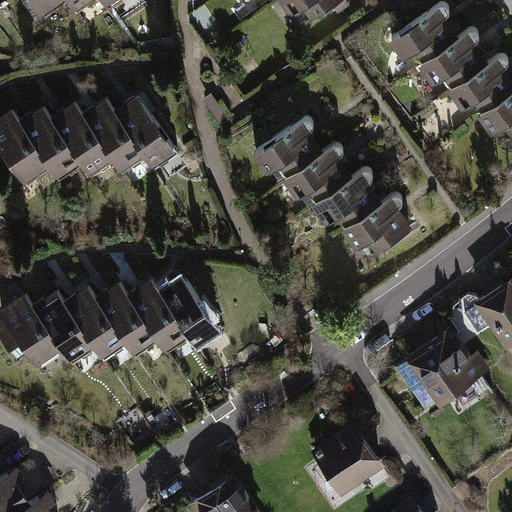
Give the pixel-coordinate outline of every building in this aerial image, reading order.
[(31,0),(42,15),(63,0),(69,0),(78,12),(94,0),(103,0),(108,6),(117,0),(31,0)] [(277,0),(286,13),(292,9),(300,22),(332,0),(277,0)] [(432,8),(384,39),(397,58),(409,50),(430,82),(439,76),(460,107),(466,103),(487,134),(511,117),(511,85),(492,55),(483,61),(462,30),(452,37),(432,8)] [(208,90),(199,96),(217,123),(226,117),(208,90)] [(152,167),(175,152),(139,98),(116,113),(107,99),(83,115),(77,105),(53,121),(43,105),(19,122),(10,109),(0,115),(0,148),(22,181),(46,165),(55,179),(80,162),(89,176),(113,160),(119,169),(143,153),(152,167)] [(295,123),(247,154),(259,173),(272,165),(292,197),(302,191),(322,222),(329,218),(349,249),(399,217),(385,196),(376,202),(354,170),(345,176),(325,145),(314,152),(295,123)] [(168,347),(190,332),(195,339),(214,327),(178,273),(159,285),(155,278),(132,292),(123,278),(99,294),(93,284),(69,299),(59,283),(35,299),(26,286),(1,303),(7,313),(0,317),(0,335),(10,350),(25,340),(38,359),(62,343),(71,357),(96,341),(105,355),(129,339),(135,348),(159,333),(168,347)] [(511,277),(465,310),(479,330),(493,320),(508,341),(511,338),(511,277)] [(450,327),(396,364),(414,390),(428,380),(441,398),(480,371),(479,369),(470,357),(450,327)] [(476,352),(470,357),(479,369),(485,365),(476,352)] [(355,423),(315,449),(331,472),(338,467),(349,483),(381,461),(355,423)] [(7,471),(0,476),(0,511),(13,511),(29,502),(7,471)] [(259,511),(233,474),(194,501),(201,511),(259,511)] [(50,511),(39,495),(29,502),(13,511),(50,511)]
